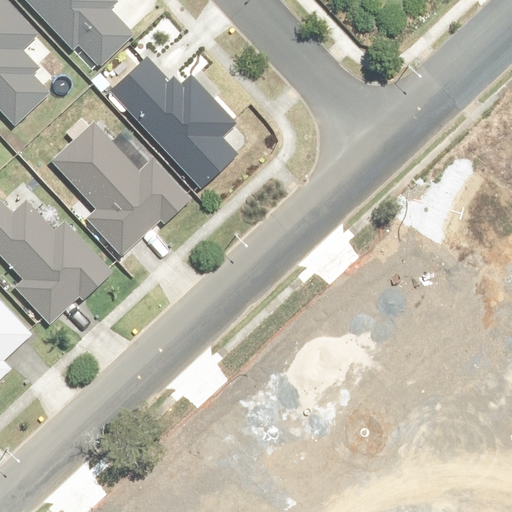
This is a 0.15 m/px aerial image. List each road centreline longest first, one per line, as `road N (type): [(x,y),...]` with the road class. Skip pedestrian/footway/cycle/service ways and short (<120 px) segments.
road 1 (unclassified): [(0,495),(379,144)]
road 2 (residential): [(379,144),(250,0)]
road 3 (unclassified): [(379,144),(511,21)]
